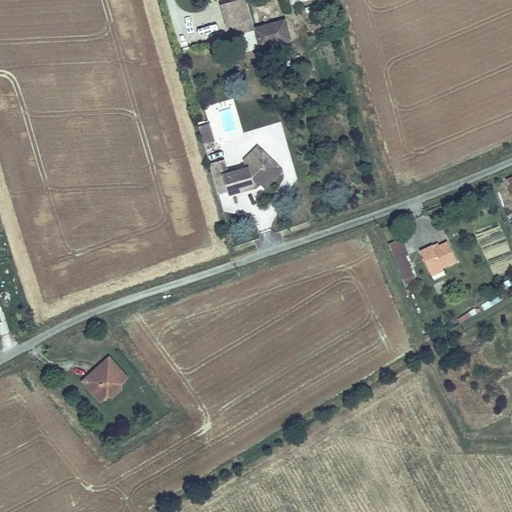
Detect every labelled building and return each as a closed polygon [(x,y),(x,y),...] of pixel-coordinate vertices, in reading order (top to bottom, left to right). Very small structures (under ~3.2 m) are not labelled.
[(275,24),(281,42),(290,39),(285,21),(275,24)] [(255,30),(260,48),(281,42),(275,24),(255,30)] [(219,140),(213,122),(203,126),(208,143),(219,140)] [(259,143),(243,161),(248,166),(265,149),(259,143)] [(228,158),(214,163),(223,194),(232,191),(234,194),(258,185),(257,181),(260,177),(263,181),(280,163),(265,149),(248,166),(233,172),(228,158)] [(285,167),(280,163),(263,181),(269,185),(285,167)] [(421,247),(431,267),(442,261),(444,265),(459,258),(449,237),(433,243),(432,241),(421,247)] [(390,245),(394,254),(406,248),(402,239),(390,245)] [(406,248),(394,254),(398,262),(410,256),(406,248)] [(442,261),(431,267),(434,274),(445,269),(444,265),(442,261)] [(102,400),(107,396),(109,388),(115,383),(122,384),(130,378),(110,354),(82,377),(102,400)] [(109,388),(107,396),(115,398),(122,392),(122,384),(115,383),(109,388)]
